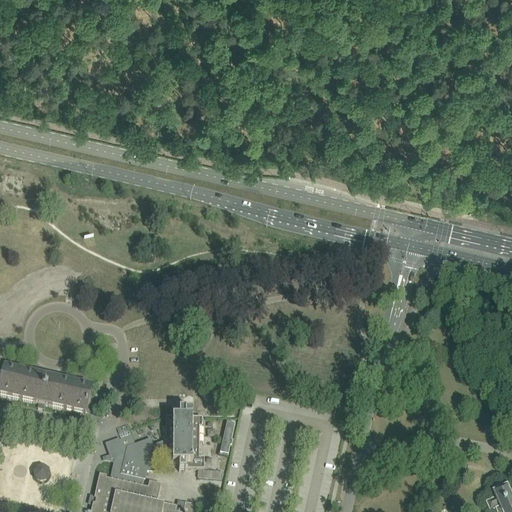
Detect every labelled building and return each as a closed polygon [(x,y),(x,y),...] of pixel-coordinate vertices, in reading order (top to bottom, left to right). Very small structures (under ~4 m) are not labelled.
[(0,357),(0,396),(85,417),(91,390),(49,381),(49,383),(45,382),(46,380),(0,369),(0,357)] [(196,511),(198,507),(185,504),(183,511),(175,511),(176,508),(163,505),(163,506),(157,505),(157,504),(161,486),(149,483),(148,488),(147,489),(142,488),(146,472),(157,472),(157,461),(165,461),(165,465),(179,465),(178,473),(185,473),(185,471),(204,471),(204,460),(199,459),(200,429),(202,429),(202,419),(192,419),(192,414),(186,414),(185,412),(179,412),(179,419),(165,419),(165,429),(163,429),(165,435),(165,436),(163,437),(165,443),(165,444),(152,449),(149,443),(134,448),(134,446),(135,446),(131,437),(107,446),(110,455),(112,454),(112,456),(109,457),(111,461),(114,460),(115,464),(111,481),(106,480),(106,477),(99,476),(94,498),(93,498),(93,499),(95,500),(94,505),(91,505),(91,506),(92,506),(90,511),(196,511)] [(230,416),(222,416),(222,448),(230,448),(230,416)] [(128,426),(118,430),(123,440),(132,435),(128,426)] [(234,452),(231,465),(243,468),(245,454),(234,452)] [(35,466),(32,472),(33,479),(39,482),(46,481),(49,475),(47,468),(42,465),(35,466)] [(511,511),(511,494),(509,489),(505,491),(504,489),(502,488),(499,490),(498,492),(498,494),(494,496),(496,500),(487,505),(489,511),(511,511)]
